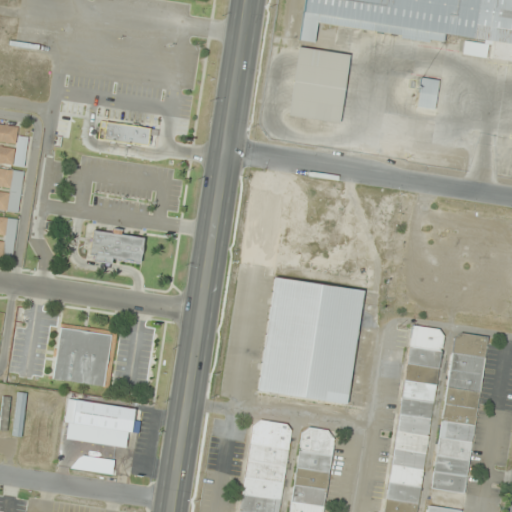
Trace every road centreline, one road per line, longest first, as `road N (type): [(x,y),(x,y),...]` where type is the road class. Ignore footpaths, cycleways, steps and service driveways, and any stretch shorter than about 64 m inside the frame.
road 1 (secondary): [(172,511),(251,0)]
road 2 (residential): [(511,197),(227,147)]
road 3 (residential): [(200,312),(0,282)]
road 4 (residential): [(174,503),(0,475)]
